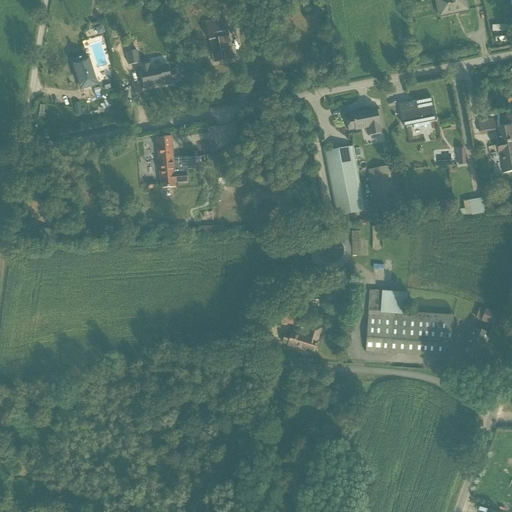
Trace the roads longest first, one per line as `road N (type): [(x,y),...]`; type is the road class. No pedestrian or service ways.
road 1 (unclassified): [(511,57),(0,154)]
road 2 (unclassified): [(0,394),(143,359),(506,377)]
road 3 (track): [(18,152),(44,0)]
road 4 (unclassified): [(459,511),(506,377)]
road 5 (track): [(18,152),(0,288)]
